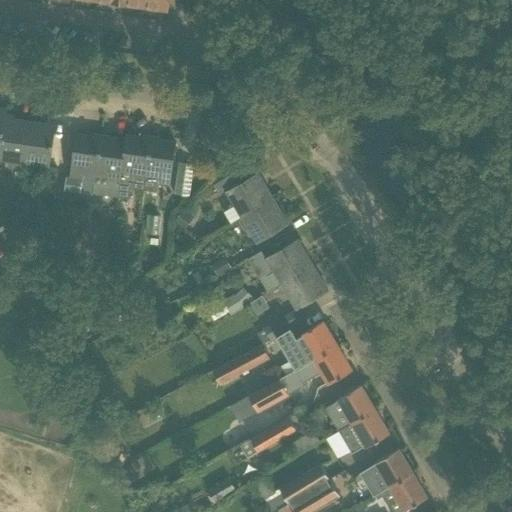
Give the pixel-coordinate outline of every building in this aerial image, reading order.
[(143,0),(143,7),(168,10),(169,0),(143,0)] [(13,119),(6,118),(1,153),(0,156),(0,158),(15,162),(14,166),(23,168),(30,122),(14,119),(14,116),(13,116),(13,119)] [(46,124),(30,122),(23,168),(35,169),(35,164),(50,166),(56,122),(55,122),(55,125),(47,124),(47,121),(46,121),(46,124)] [(76,134),(69,176),(81,178),(82,172),(96,174),(101,136),(100,138),(76,134)] [(125,142),(120,177),(117,196),(129,198),(130,187),(132,173),(146,175),(151,137),(150,139),(126,135),(125,142)] [(93,193),(117,196),(120,177),(125,142),(102,138),(102,136),(101,136),(96,174),(95,181),(93,193)] [(152,137),(151,137),(146,175),(144,188),(157,191),(158,182),(169,184),(176,143),(152,139),(152,137)] [(245,174),(238,162),(210,178),(217,190),(245,174)] [(180,163),(176,195),(189,196),(193,164),(180,163)] [(59,168),(58,168),(50,166),(48,179),(56,180),(57,180),(59,168)] [(235,205),(223,212),(230,224),(242,217),(273,198),(258,173),(226,191),(235,205)] [(64,191),(81,193),(83,178),(81,178),(69,176),(67,176),(64,191)] [(273,198),(242,217),(257,242),(288,223),(273,198)] [(183,209),(174,221),(184,228),(193,216),(183,209)] [(160,235),(161,224),(147,223),(146,234),(149,234),(158,235),(160,235)] [(266,258),(261,251),(248,258),(268,291),(281,284),(313,265),(298,239),(266,258)] [(33,245),(32,256),(45,258),(47,246),(33,245)] [(213,266),(218,275),(232,267),(225,257),(212,265),(213,266)] [(135,280),(136,274),(137,261),(121,259),(119,272),(119,278),(135,280)] [(313,265),(281,284),(296,309),(328,290),(313,265)] [(236,294),(224,301),(232,314),(245,306),(245,305),(253,297),(243,288),(236,295),(236,294)] [(277,336),(291,327),(298,323),(291,311),(264,328),(264,329),(258,333),(263,343),(271,339),(277,336)] [(277,336),(295,369),(337,344),(323,321),(313,327),(313,326),(310,328),(297,337),(291,327),(277,336)] [(269,356),(263,344),(212,371),(219,384),(269,356)] [(302,381),(313,374),(321,370),(322,371),(329,383),(339,377),(342,375),(352,369),(337,344),(295,369),(279,378),(266,386),(248,396),(258,412),(288,395),(305,386),(302,381)] [(348,392),(338,398),(338,399),(325,407),(338,430),(375,408),(361,384),(351,390),(348,392)] [(235,400),(239,417),(253,414),(248,397),(235,400)] [(366,446),(376,440),(377,441),(380,439),(380,438),(390,433),(375,408),(338,430),(352,452),(365,444),(366,446)] [(288,416),(251,439),(259,452),(296,429),(288,416)] [(120,468),(127,453),(117,448),(109,463),(120,468)] [(367,468),(360,473),(373,495),(375,494),(384,489),(413,472),(399,448),(389,454),(389,453),(385,455),(386,456),(375,462),(376,463),(367,468)] [(267,502),(262,505),(266,511),(272,511),(278,509),(289,503),(331,478),(321,461),(280,487),(274,490),(276,492),(265,499),(267,502)] [(126,486),(140,477),(131,463),(117,471),(126,486)] [(384,489),(375,494),(378,499),(384,495),(393,511),(400,511),(404,510),(414,504),(415,504),(418,503),(417,502),(427,496),(413,472),(384,489)] [(289,503),(278,509),(280,511),(312,511),(341,494),(331,478),(289,503)] [(226,496),(218,485),(208,491),(215,503),(226,496)]
